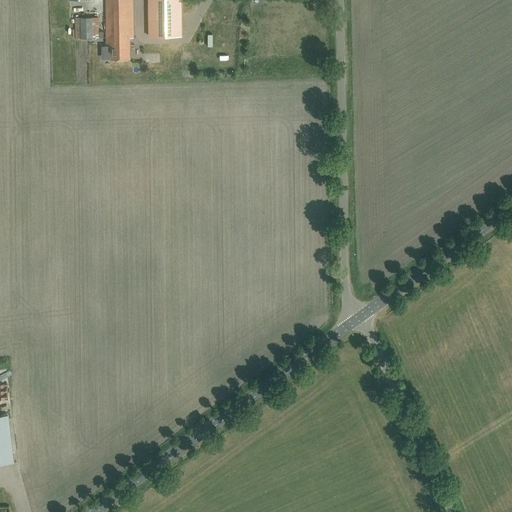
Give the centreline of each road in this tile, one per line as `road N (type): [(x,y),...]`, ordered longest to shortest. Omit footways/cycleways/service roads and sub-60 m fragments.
road 1 (tertiary): [(93,511),(359,316)]
road 2 (unclassified): [(359,316),(346,289),(340,0)]
road 3 (unclassified): [(451,511),(359,316)]
road 4 (tertiary): [(359,316),(511,206)]
